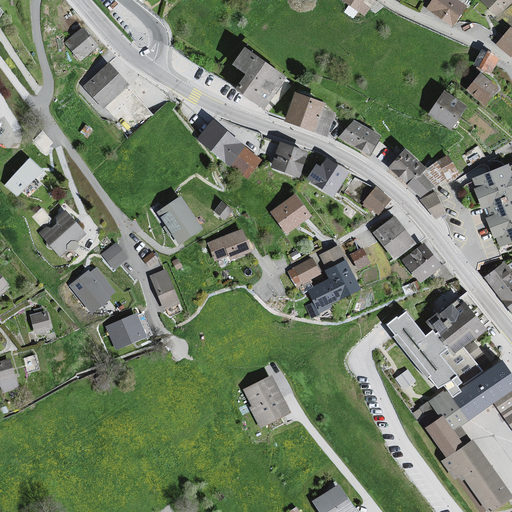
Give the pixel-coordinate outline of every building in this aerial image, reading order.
[(376,2),(373,0),(340,0),(340,1),(365,17),(376,2)] [(453,26),(464,9),(449,0),(434,0),(428,10),(453,26)] [(497,16),(511,0),(484,0),(483,2),(497,16)] [(86,33),(69,45),(81,63),(98,51),(86,33)] [(496,44),(510,55),(511,52),(511,38),(504,33),(496,44)] [(266,111),(285,79),(237,51),(227,68),(238,75),(229,89),(266,111)] [(487,75),(493,61),(480,54),(475,68),(487,75)] [(113,67),(89,87),(107,109),(131,89),(113,67)] [(486,106),(498,91),(476,75),(465,91),(486,106)] [(451,127),(465,107),(445,93),(431,113),(451,127)] [(324,133),(330,113),(315,109),(317,102),(289,94),(281,121),(324,133)] [(257,157),(210,122),(196,141),(243,176),(257,157)] [(369,155),(378,138),(348,122),(339,138),(369,155)] [(303,152),(274,144),(267,168),(296,177),(303,152)] [(416,197),(427,186),(412,172),(417,167),(397,147),(381,164),(416,197)] [(442,178),(454,172),(447,157),(434,163),(442,178)] [(43,171),(29,158),(4,185),(17,197),(43,171)] [(312,165),(303,179),(333,197),(347,175),(321,159),(316,167),(312,165)] [(494,246),(511,238),(511,165),(468,183),(494,246)] [(373,188),(361,203),(376,214),(387,199),(373,188)] [(432,217),(442,214),(433,195),(419,202),(432,217)] [(176,196),(154,212),(176,243),(198,228),(176,196)] [(309,213),(295,196),(272,214),(286,231),(309,213)] [(215,201),(208,210),(220,220),(227,211),(215,201)] [(42,206),(33,215),(40,222),(49,213),(42,206)] [(61,212),(38,234),(57,255),(81,233),(61,212)] [(388,217),(368,234),(388,258),(408,241),(388,217)] [(237,229),(204,242),(210,259),(224,253),(226,259),(246,251),(237,229)] [(129,258),(116,242),(102,254),(114,270),(129,258)] [(420,244),(398,261),(414,282),(436,265),(420,244)] [(329,277),(301,292),(310,310),(353,287),(333,248),(318,256),(329,277)] [(346,256),(354,270),(365,263),(358,250),(346,256)] [(307,258),(289,269),(298,284),(316,274),(307,258)] [(511,315),(511,314),(511,282),(496,262),(480,274),(511,315)] [(164,269),(146,276),(160,311),(178,303),(164,269)] [(0,270),(0,298),(13,290),(0,270)] [(89,270),(69,285),(91,314),(111,299),(89,270)] [(467,292),(439,313),(438,312),(426,320),(433,330),(452,356),(464,346),(474,340),(487,330),(483,325),(488,321),(467,292)] [(458,377),(477,363),(474,359),(464,346),(452,356),(433,330),(425,335),(407,311),(398,318),(397,316),(388,323),(437,389),(443,385),(447,390),(453,398),(462,391),(461,389),(458,386),(463,383),(458,377)] [(137,313),(105,326),(116,351),(147,337),(137,313)] [(51,314),(31,319),(35,339),(55,335),(51,314)] [(474,359),(483,352),(474,340),(464,346),(474,359)] [(25,354),(27,367),(38,365),(36,352),(25,354)] [(13,362),(0,365),(0,393),(0,395),(20,390),(13,362)] [(392,377),(402,391),(414,383),(405,369),(392,377)] [(265,376),(240,389),(259,423),(284,409),(265,376)] [(353,511),(335,487),(312,504),(317,511),(353,511)]
